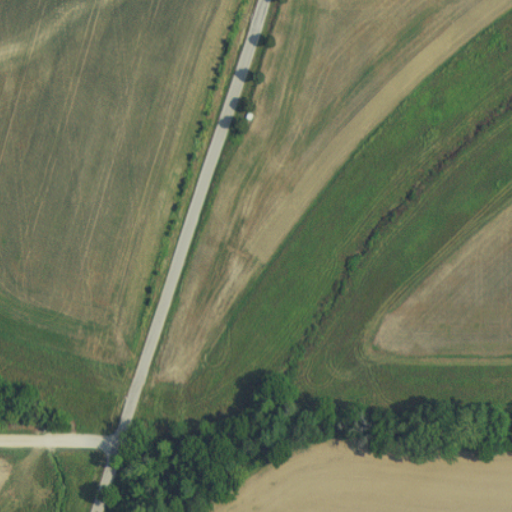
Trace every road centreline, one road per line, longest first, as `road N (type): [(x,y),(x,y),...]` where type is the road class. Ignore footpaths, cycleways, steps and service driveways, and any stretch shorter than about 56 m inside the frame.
road 1 (tertiary): [(102,511),(268,0)]
road 2 (residential): [(0,440),(125,442)]
